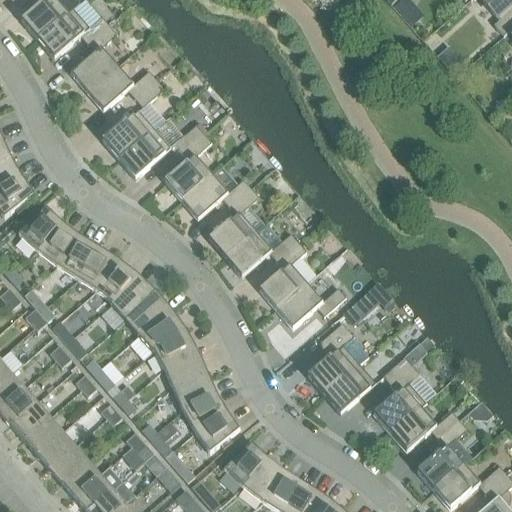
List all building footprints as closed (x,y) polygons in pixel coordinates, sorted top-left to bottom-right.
[(50,0),(22,25),(38,44),(68,18),(52,0),(50,0)] [(407,0),(406,0),(395,10),(403,19),(415,9),(407,0)] [(494,28),(504,40),(511,32),(511,0),(487,0),(483,4),(500,24),(494,28)] [(81,40),(88,48),(110,29),(102,20),(90,31),(74,13),(68,18),(38,44),(55,63),(81,40)] [(71,77),(88,96),(118,70),(102,52),(118,38),(110,29),(88,48),(95,57),(71,77)] [(457,61),(447,70),(456,81),(467,72),(457,61)] [(118,70),(88,96),(104,115),(128,94),(136,103),(158,83),(150,74),(134,88),(118,70)] [(166,92),(158,83),(136,103),(144,112),(166,92)] [(103,145),(120,164),(155,133),(139,114),(103,145)] [(200,126),(197,129),(204,137),(208,134),(200,126)] [(175,148),(182,157),(204,137),(197,129),(175,148)] [(155,133),(120,164),(136,183),(172,152),(155,133)] [(166,186),(182,205),(212,179),(196,160),(212,147),(204,137),(182,157),(190,165),(166,186)] [(0,143),(0,167),(12,161),(4,142),(0,143)] [(0,167),(0,193),(22,180),(12,161),(0,167)] [(222,203),(230,211),(252,192),(244,183),(228,197),(212,179),(182,205),(198,224),(222,203)] [(22,180),(0,193),(0,214),(5,221),(15,213),(18,217),(28,210),(25,205),(35,197),(22,180)] [(209,243),(226,262),(256,236),(240,218),(260,201),(252,192),(230,211),(237,219),(209,243)] [(19,238),(38,256),(63,226),(47,211),(37,220),(34,216),(25,225),(28,229),(19,238)] [(38,256),(58,271),(79,239),(63,226),(38,256)] [(270,257),(277,265),(299,246),(291,237),(272,254),(256,236),(226,262),(242,281),(270,257)] [(58,271),(79,284),(97,250),(79,239),(58,271)] [(284,274),(260,295),(277,314),(307,287),(291,269),(300,261),(307,255),(299,246),(277,265),(284,274)] [(79,284),(96,295),(118,263),(97,250),(79,284)] [(96,295),(112,306),(113,307),(138,277),(118,263),(96,295)] [(1,272),(9,281),(16,274),(8,265),(1,272)] [(16,274),(9,281),(17,290),(24,283),(16,274)] [(111,308),(125,325),(156,295),(138,277),(113,307),(112,306),(111,308)] [(307,287),(277,314),(293,332),(317,312),(325,320),(347,301),(339,292),(323,306),(307,287)] [(380,289),(369,299),(377,308),(388,298),(380,289)] [(0,299),(0,300),(6,307),(16,298),(10,291),(0,299)] [(125,325),(139,340),(172,313),(156,295),(125,325)] [(16,298),(6,307),(12,314),(22,305),(16,298)] [(32,308),(36,312),(40,317),(48,311),(40,301),(32,308)] [(364,322),(354,310),(345,318),(355,330),(364,322)] [(40,317),(42,319),(48,326),(56,320),(48,311),(40,317)] [(26,321),(32,328),(42,319),(40,317),(36,312),(26,321)] [(153,357),(155,356),(155,355),(187,334),(172,313),(139,340),(153,357)] [(42,319),(32,328),(38,335),(48,326),(42,319)] [(325,399),(360,368),(369,360),(353,342),(355,341),(347,331),(325,351),(332,359),(308,380),(325,399)] [(59,339),(67,348),(74,341),(66,332),(59,339)] [(155,355),(155,356),(165,373),(199,355),(187,334),(155,355)] [(74,341),(67,348),(75,357),(82,350),(74,341)] [(427,341),(426,342),(420,346),(427,355),(433,350),(434,349),(427,341)] [(50,357),(56,364),(66,356),(60,349),(50,357)] [(165,373),(173,392),(209,378),(199,355),(165,373)] [(66,356),(56,364),(62,371),(72,363),(66,356)] [(383,380),(391,389),(413,370),(405,361),(383,380)] [(0,362),(0,388),(13,377),(0,363),(0,362)] [(86,370),(94,379),(102,372),(94,363),(86,370)] [(360,368),(325,399),(341,418),(377,387),(360,368)] [(374,418),(390,437),(426,406),(410,388),(421,379),(413,370),(391,389),(398,397),(374,418)] [(102,372),(94,379),(102,388),(109,382),(102,372)] [(0,388),(0,413),(25,392),(13,377),(0,388)] [(75,387),(81,394),(91,385),(85,378),(75,387)] [(173,392),(183,414),(217,397),(209,378),(173,392)] [(91,385),(81,394),(88,400),(98,392),(91,385)] [(0,413),(0,415),(12,429),(38,406),(25,392),(0,413)] [(113,401),(121,410),(129,404),(121,395),(113,401)] [(183,414),(195,436),(228,415),(217,397),(183,414)] [(129,404),(121,410),(129,419),(137,413),(129,404)] [(12,429),(24,444),(51,421),(38,406),(12,429)] [(431,435),(438,443),(460,424),(452,415),(437,429),(422,412),(427,407),(426,406),(390,437),(407,456),(431,435)] [(101,416),(107,423),(117,414),(111,407),(101,416)] [(117,414),(107,423),(113,430),(123,421),(117,414)] [(228,415),(195,436),(210,457),(220,449),(224,453),(234,445),(230,441),(240,433),(228,415)] [(24,444),(37,458),(63,435),(51,421),(24,444)] [(445,452),(418,476),(434,495),(464,468),(475,459),(459,441),(468,433),(460,424),(438,443),(445,452)] [(142,434),(150,443),(158,437),(150,428),(142,434)] [(37,458),(50,473),(76,450),(63,435),(37,458)] [(126,444),(132,451),(142,443),(136,436),(126,444)] [(158,437),(150,443),(158,452),(165,446),(158,437)] [(142,443),(132,451),(138,458),(148,450),(142,443)] [(225,473),(243,491),(268,461),(252,446),(243,455),(239,452),(230,460),(234,464),(225,473)] [(50,473),(62,487),(89,464),(76,450),(50,473)] [(173,455),(166,461),(174,470),(181,464),(173,455)] [(243,491),(263,506),(285,474),(268,461),(243,491)] [(62,487),(75,502),(101,479),(89,464),(62,487)] [(151,473),(157,480),(167,471),(161,464),(151,473)] [(452,511),(478,489),(485,498),(508,478),(500,469),(480,487),(464,468),(434,495),(449,511),(452,511)] [(83,511),(92,511),(114,493),(122,486),(110,471),(101,479),(75,502),(83,511)] [(167,471),(157,480),(163,487),(173,478),(167,471)] [(196,481),(189,472),(181,479),(188,487),(196,481)] [(263,506),(272,511),(287,511),(302,485),(285,474),(263,506)] [(493,506),(485,511),(509,511),(507,510),(507,509),(508,509),(508,508),(509,508),(509,507),(509,506),(510,506),(510,505),(510,504),(510,503),(511,503),(511,502),(511,501),(511,500),(510,499),(510,498),(510,497),(509,496),(509,495),(508,494),(511,490),(511,483),(508,478),(485,498),(493,506)] [(200,485),(193,492),(200,500),(207,493),(200,485)] [(287,511),(313,511),(324,498),(302,485),(287,511)] [(92,511),(121,511),(127,508),(114,493),(92,511)] [(187,493),(177,502),(184,510),(185,511),(195,511),(200,508),(194,501),(187,493)] [(313,511),(341,511),(324,498),(313,511)] [(219,511),(222,510),(214,501),(206,508),(210,511),(219,511)]
